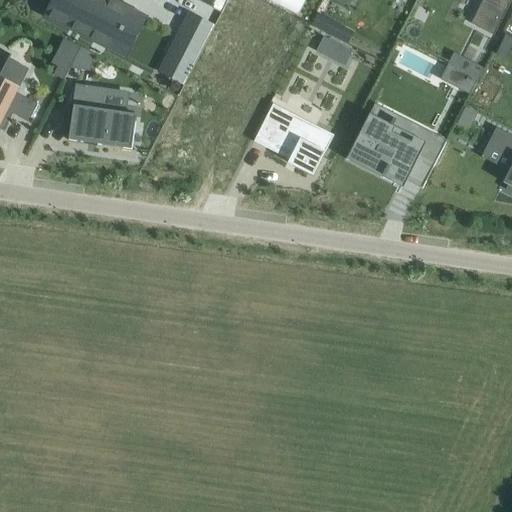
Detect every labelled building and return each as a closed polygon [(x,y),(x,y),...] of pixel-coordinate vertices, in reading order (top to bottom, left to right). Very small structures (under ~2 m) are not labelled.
[(55,0),(47,17),(113,50),(132,12),(109,0),(55,0)] [(195,0),(212,8),(215,0),(195,0)] [(267,0),(297,16),(303,4),(296,0),(267,0)] [(511,0),(483,0),(471,24),(494,36),(511,0)] [(189,15),(160,72),(185,85),(214,28),(189,15)] [(64,38),(52,63),(58,67),(54,75),(64,80),(70,69),(81,47),(64,38)] [(336,45),(323,38),(317,51),(330,58),(336,45)] [(81,47),(70,69),(90,72),(95,54),(81,47)] [(462,56),(456,68),(469,75),(478,80),(484,68),(462,56)] [(0,129),(5,132),(13,115),(29,123),(38,105),(16,94),(29,70),(8,59),(0,74),(0,129)] [(469,75),(461,89),(471,94),(478,80),(469,75)] [(77,87),(69,141),(95,145),(95,147),(97,147),(97,145),(131,150),(137,116),(101,110),(104,91),(77,87)] [(466,107),(458,123),(469,128),(476,113),(466,107)] [(268,115),(254,142),(255,143),(256,142),(290,159),(288,164),(296,168),(313,177),(334,136),(283,110),(278,120),(268,115)] [(371,117),(349,159),(364,167),(382,176),(380,178),(383,179),(384,177),(385,178),(388,172),(392,175),(397,177),(396,178),(399,179),(411,157),(433,168),(446,143),(418,129),(413,138),(371,117)] [(511,136),(496,128),(487,146),(511,158),(511,165),(503,183),(508,186),(505,190),(511,193),(511,136)]
